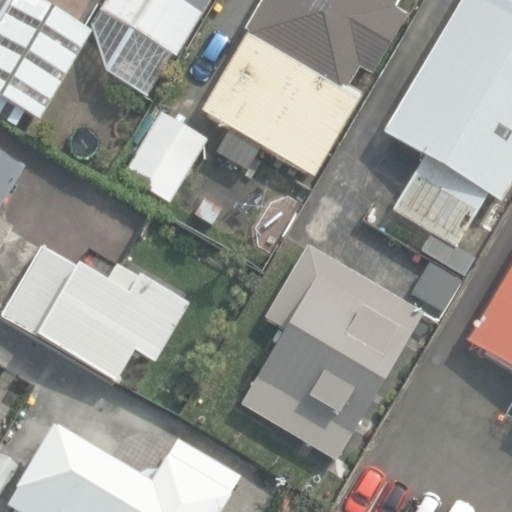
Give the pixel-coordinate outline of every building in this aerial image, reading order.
[(3,0),(0,5),(0,99),(31,117),(83,28),(36,0),(3,0)] [(95,0),(95,2),(171,47),(198,0),(95,0)] [(200,104),(311,169),(356,91),(341,83),(354,60),(369,69),(403,12),(389,3),(390,0),(255,0),(242,24),(246,26),(200,104)] [(460,242),(475,251),(487,230),(473,221),(488,197),(500,204),(511,184),(511,0),(464,0),(384,135),(424,159),(393,211),(456,248),(460,242)] [(203,140),(160,115),(121,180),(164,206),(203,140)] [(256,153),(226,136),(214,157),(244,174),(256,153)] [(34,244),(3,227),(7,220),(0,215),(0,190),(19,158),(0,147),(0,308),(112,374),(130,342),(151,354),(185,296),(114,254),(102,275),(38,237),(34,244)] [(337,458),(419,313),(306,249),(267,318),(285,328),(242,404),(337,458)] [(511,415),(510,419),(511,419),(511,255),(463,338),(511,366),(511,415)] [(439,304),(453,278),(424,262),(410,289),(439,304)] [(15,489),(5,506),(15,511),(218,511),(240,477),(176,439),(150,484),(51,425),(13,488),(15,489)]
